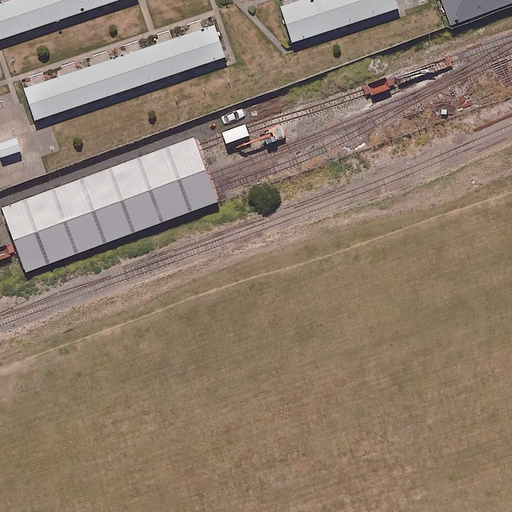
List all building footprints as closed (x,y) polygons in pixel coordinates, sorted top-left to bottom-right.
[(0,43),(123,0),(28,0),(0,10),(0,43)] [(400,11),(396,0),(305,0),(283,8),(296,47),(400,11)] [(511,0),(442,0),(452,26),(511,4),(511,0)] [(215,27),(23,93),(35,126),(226,60),(215,27)] [(17,133),(0,140),(0,151),(3,158),(24,150),(17,133)] [(201,147),(198,140),(3,209),(25,274),(221,205),(216,190),(212,178),(201,147)]
